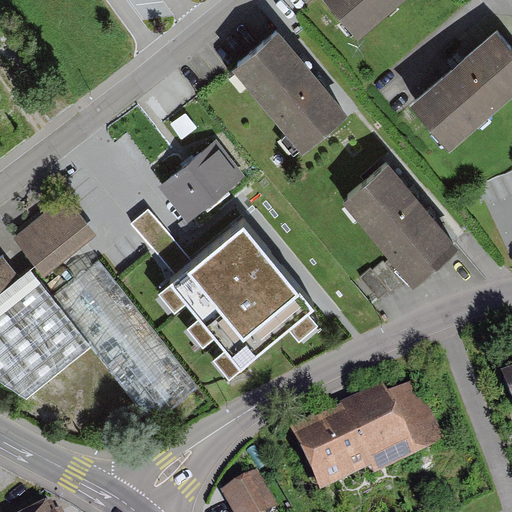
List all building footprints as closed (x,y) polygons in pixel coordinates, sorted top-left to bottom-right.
[(334,0),(359,29),(393,0),(334,0)] [(350,105),(279,21),(233,59),(303,144),(350,105)] [(511,40),(497,22),(411,94),(450,141),(511,89),(511,40)] [(216,136),(159,181),(188,218),(246,173),(216,136)] [(459,238),(388,154),(342,192),(394,253),(412,274),(413,276),(459,238)] [(67,191),(14,233),(44,272),(98,230),(67,191)] [(174,271),(190,258),(149,205),(132,219),(174,271)] [(174,271),(171,273),(243,360),(316,301),(244,214),(190,258),(174,271)] [(0,289),(21,273),(3,251),(0,253),(0,289)] [(412,274),(394,253),(386,261),(383,258),(373,267),(372,265),(360,275),(378,296),(389,287),(390,289),(402,280),(403,282),(412,274)] [(511,370),(503,374),(511,397),(511,370)] [(383,385),(290,430),(321,494),(371,469),(375,477),(447,442),(417,380),(388,394),(383,385)] [(257,471),(222,492),(233,511),(271,511),(278,508),(257,471)] [(51,502),(30,511),(56,511),(51,502)]
